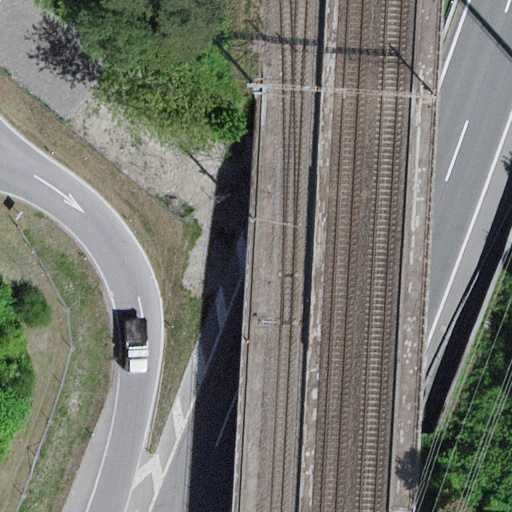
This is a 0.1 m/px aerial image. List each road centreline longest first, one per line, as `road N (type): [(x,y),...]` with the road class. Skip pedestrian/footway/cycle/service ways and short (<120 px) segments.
road 1 (motorway): [(379,0),(324,164),(186,511)]
road 2 (motorway): [(317,511),(450,175),(508,0)]
road 3 (motorway): [(9,168),(87,213),(127,274),(138,353),(106,511)]
